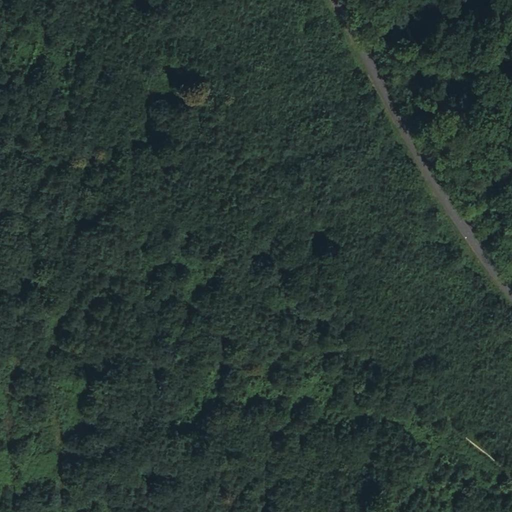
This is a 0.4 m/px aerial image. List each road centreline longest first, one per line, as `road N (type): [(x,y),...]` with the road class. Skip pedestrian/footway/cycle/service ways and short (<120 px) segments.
road 1 (track): [(511,473),(427,404),(328,280),(254,159),(226,142),(135,0)]
road 2 (tertiary): [(511,298),(448,211),(327,0)]
